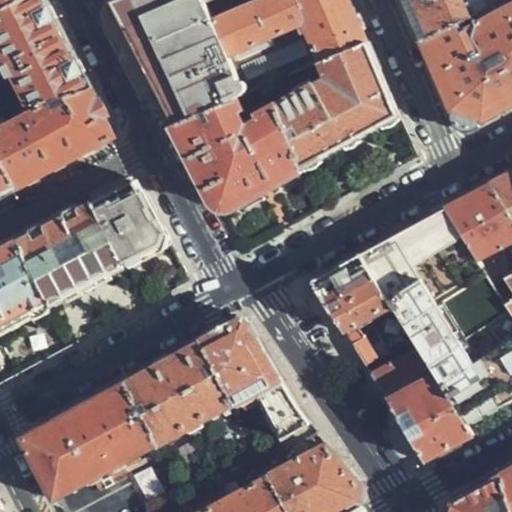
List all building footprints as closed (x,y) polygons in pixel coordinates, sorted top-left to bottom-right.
[(0,0),(0,11),(23,0),(0,0)] [(0,69),(12,65),(33,106),(53,101),(93,90),(66,40),(45,0),(23,0),(0,11),(0,69)] [(181,121),(246,95),(209,26),(263,0),(214,0),(185,13),(176,0),(125,0),(120,2),(181,121)] [(176,0),(185,13),(214,0),(176,0)] [(246,95),(329,60),(370,41),(355,6),(351,0),(263,0),(209,26),(246,95)] [(511,5),(511,0),(405,0),(411,13),(423,42),(511,5)] [(511,5),(423,42),(454,110),(458,111),(460,120),(463,125),(467,126),(472,126),(483,120),(488,122),(511,108),(511,5)] [(321,83),(286,102),(308,169),(362,142),(404,121),(385,77),(370,41),(329,60),(335,79),(323,84),(321,83)] [(54,104),(0,129),(0,150),(20,187),(67,162),(116,136),(93,90),(53,101),(54,104)] [(251,108),(246,95),(181,121),(226,210),(268,189),(308,169),(286,102),(263,112),(264,119),(252,124),(246,111),(251,108)] [(0,197),(20,187),(0,150),(0,197)] [(511,174),(495,184),(511,213),(511,174)] [(97,202),(129,265),(170,244),(138,180),(118,190),(97,202)] [(499,283),(511,275),(511,213),(495,184),(487,188),(452,207),(496,278),(499,283)] [(22,242),(54,304),(94,283),(129,265),(97,202),(67,217),(22,242)] [(410,326),(496,278),(452,207),(408,231),(364,255),(410,326)] [(0,333),(54,304),(22,242),(0,253),(0,333)] [(419,341),(410,326),(364,255),(326,274),(316,280),(371,367),(419,341)] [(511,275),(499,283),(511,304),(511,275)] [(511,304),(499,283),(496,278),(410,326),(419,341),(478,434),(511,415),(511,304)] [(205,340),(240,404),(261,394),(287,439),(313,423),(246,317),(225,329),(205,340)] [(163,445),(240,404),(205,340),(169,359),(129,381),(161,443),(163,445)] [(478,434),(419,341),(371,367),(428,461),(448,450),(478,434)] [(161,443),(129,381),(71,412),(24,436),(57,500),(161,443)] [(291,448),(265,463),(271,470),(310,448),(306,440),(291,448)] [(274,476),(292,511),(330,511),(339,507),(359,496),(363,485),(330,445),(274,476)] [(271,470),(265,463),(246,473),(251,487),(228,499),(221,487),(192,503),(196,511),(292,511),(274,476),(271,470)] [(511,471),(502,477),(511,506),(511,471)] [(511,511),(511,506),(502,477),(494,481),(455,502),(451,511),(511,511)] [(196,511),(192,503),(174,511),(196,511)]
